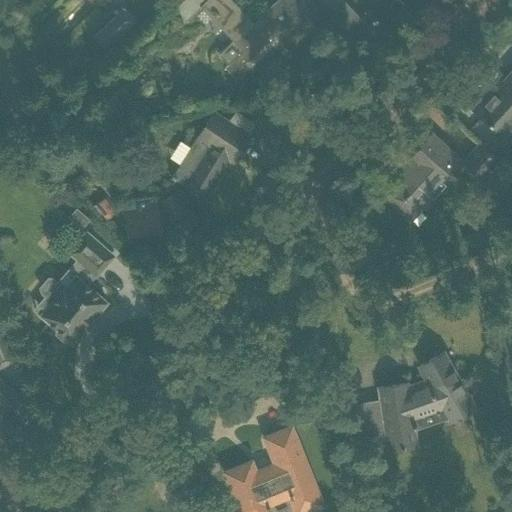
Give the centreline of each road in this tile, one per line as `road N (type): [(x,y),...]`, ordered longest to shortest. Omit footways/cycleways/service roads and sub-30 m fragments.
road 1 (tertiary): [(43,511),(179,334),(474,0)]
road 2 (unknown): [(290,209),(373,292),(411,285),(488,248),(511,250)]
